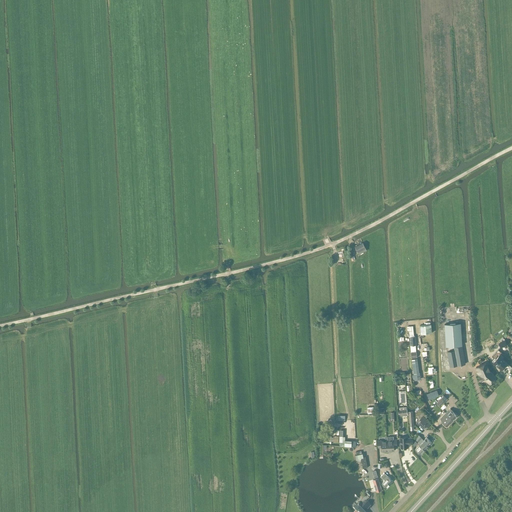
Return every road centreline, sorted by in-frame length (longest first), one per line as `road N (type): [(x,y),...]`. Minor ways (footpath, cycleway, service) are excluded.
road 1 (track): [(0,325),(332,244),(511,148)]
road 2 (residential): [(392,511),(470,429),(496,418)]
road 3 (tertiary): [(411,511),(496,418)]
